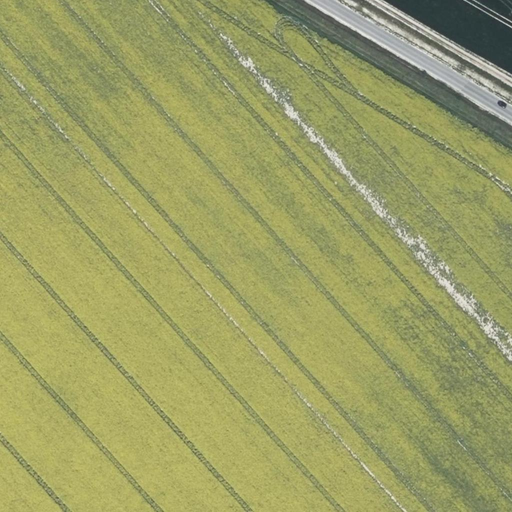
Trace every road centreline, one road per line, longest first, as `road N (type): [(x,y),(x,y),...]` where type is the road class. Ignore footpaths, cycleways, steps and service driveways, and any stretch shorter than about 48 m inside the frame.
road 1 (tertiary): [(511,115),(320,0)]
road 2 (track): [(511,84),(368,0)]
